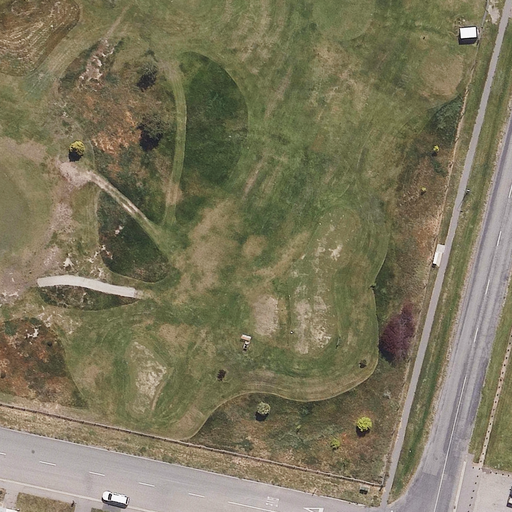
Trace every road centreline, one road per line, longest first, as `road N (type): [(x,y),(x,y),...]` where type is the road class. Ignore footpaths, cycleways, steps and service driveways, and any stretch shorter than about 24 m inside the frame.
road 1 (residential): [(434,511),(511,190)]
road 2 (residential): [(278,511),(0,452)]
